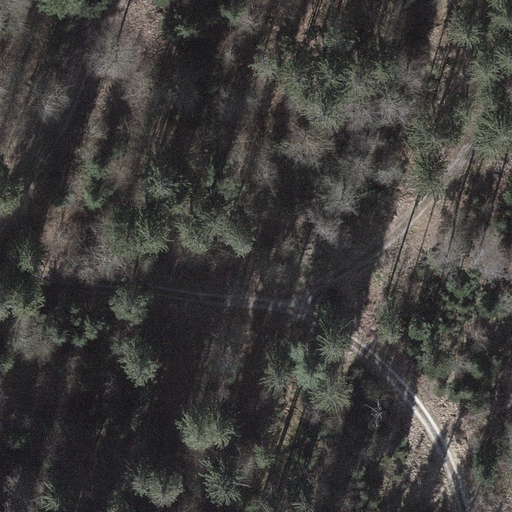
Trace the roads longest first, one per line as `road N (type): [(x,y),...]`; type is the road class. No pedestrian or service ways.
road 1 (track): [(0,290),(53,279),(230,299),(370,356),(435,454),(453,511)]
road 2 (track): [(268,315),(389,252),(511,102)]
road 3 (track): [(110,0),(98,56),(0,240)]
